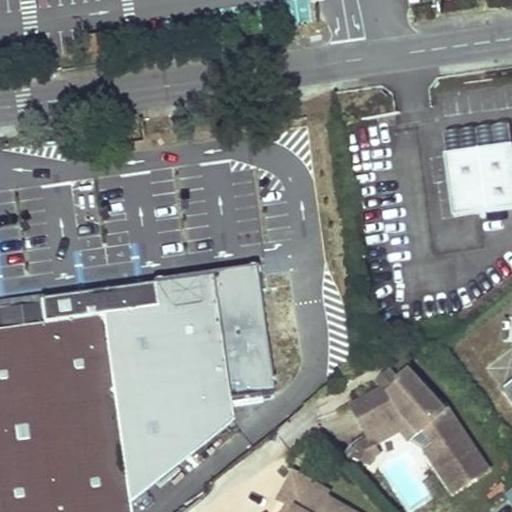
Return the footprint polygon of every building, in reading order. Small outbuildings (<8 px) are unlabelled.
[(105,26),(84,28),(87,44),(107,41),(105,26)] [(115,125),(116,136),(129,134),(128,123),(115,125)] [(511,130),(446,139),(449,161),(511,152),(511,130)] [(511,152),(449,161),(457,224),(511,217),(511,152)] [(0,511),(131,511),(129,500),(233,418),(212,272),(40,297),(41,302),(0,307),(0,511)] [(424,450),(453,494),(492,469),(449,403),(447,405),(412,366),(400,377),(400,381),(390,391),(386,386),(352,405),(368,434),(404,415),(420,432),(423,434),(426,431),(433,443),(424,450)] [(393,371),(381,379),(386,386),(390,391),(400,381),(393,371)] [(377,444),(400,432),(409,442),(420,432),(404,415),(368,434),(369,437),(357,444),(351,457),(372,465),(376,457),(382,455),(377,444)] [(354,511),(327,497),(329,493),(294,474),(279,502),(285,505),(294,510),(292,511),(354,511)]
